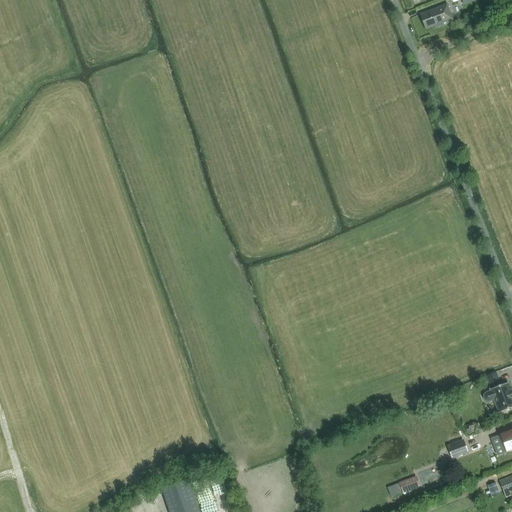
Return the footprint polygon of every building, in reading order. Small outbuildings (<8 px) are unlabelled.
[(435,29),(454,22),(447,5),(421,15),(426,30),(434,27),(435,29)] [(499,381),(496,372),(486,376),(489,385),(499,381)] [(499,413),(511,407),(511,391),(508,383),(490,390),(491,391),(487,393),(485,394),(484,396),(484,399),(486,401),(488,402),(490,401),(494,400),(499,413)] [(477,431),(474,423),(465,427),(468,435),(477,431)] [(511,431),(510,433),(509,432),(498,436),(501,445),(504,444),(507,451),(511,449),(511,431)] [(453,458),(467,452),(463,441),(448,447),(453,458)] [(420,486),(416,477),(399,483),(403,493),(420,486)] [(511,489),(511,477),(499,482),(503,493),(511,489)] [(169,511),(199,511),(189,480),(162,489),(169,511)] [(492,497),(500,494),(496,483),(488,486),(492,497)]
